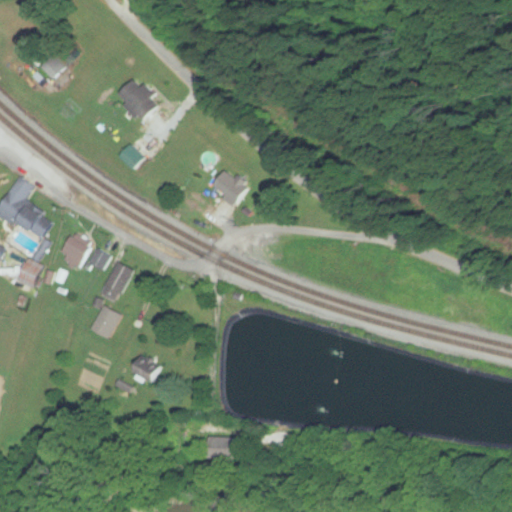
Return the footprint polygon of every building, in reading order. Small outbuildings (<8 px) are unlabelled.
[(75,61),(81,56),(78,52),(72,57),(75,61)] [(57,80),(69,68),(58,57),(46,68),(57,80)] [(121,97),(147,123),(165,105),(139,79),(121,97)] [(238,206),(253,186),(231,169),(216,190),(238,206)] [(28,203),(38,187),(22,177),(0,213),(45,241),(57,222),(28,203)] [(63,258),(82,269),(97,245),(77,233),(63,258)] [(115,257),(101,249),(93,263),(107,271),(115,257)] [(47,267),(31,260),(22,283),(37,290),(47,267)] [(137,271),(121,262),(102,295),(119,304),(137,271)] [(112,339),(125,315),(107,306),(95,330),(112,339)] [(138,375),(158,384),(165,368),(145,359),(138,375)] [(255,462),(255,437),(214,437),(214,462),(255,462)]
